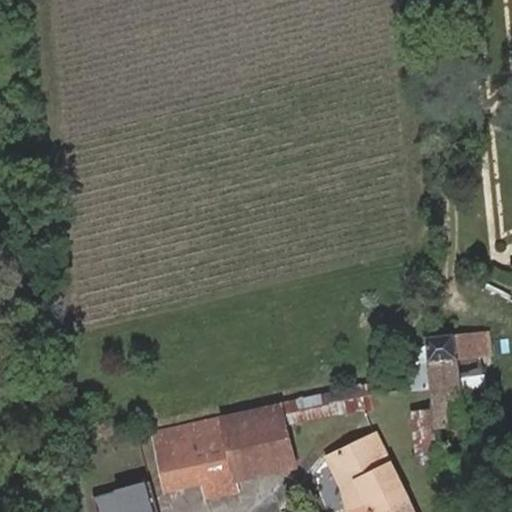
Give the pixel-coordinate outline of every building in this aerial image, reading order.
[(495,358),(493,332),(458,335),(462,388),(489,389),(495,358)] [(433,392),(462,388),(458,335),(428,337),(433,389),(433,392)] [(428,337),(401,340),(409,394),(433,389),(428,337)] [(374,382),(292,399),(295,414),(297,422),(349,411),(349,413),(380,407),(377,393),(374,382)] [(444,487),(474,484),(463,391),(434,395),(433,395),(434,408),(441,462),(444,487)] [(296,465),(282,405),(172,429),(174,444),(228,433),(236,473),(237,480),(293,467),(296,467),(296,465)] [(434,408),(411,410),(417,465),(441,462),(434,408)] [(174,444),(172,429),(138,436),(144,461),(176,454),(174,444)] [(205,480),(236,473),(228,433),(174,444),(176,454),(183,484),(205,480)] [(418,511),(376,436),(329,458),(343,489),(349,511),(418,511)] [(236,473),(205,480),(209,504),(240,497),(237,480),(236,473)]
